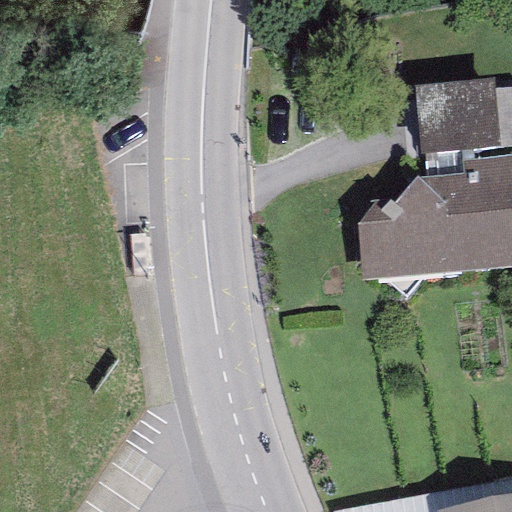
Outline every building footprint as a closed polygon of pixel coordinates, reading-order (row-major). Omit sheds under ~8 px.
[(492,79),(415,86),(421,153),(425,152),(472,148),(498,146),(492,79)] [(473,160),(472,148),(425,152),(427,177),(462,174),(461,161),(473,160)] [(361,280),(511,266),(511,155),(473,160),(461,161),(462,174),(427,177),(417,178),(394,204),(390,200),(380,210),(373,204),(356,224),(361,280)] [(148,242),(126,243),(129,276),(150,275),(148,242)] [(511,490),(511,480),(335,511),(436,511),(511,496),(511,490)] [(511,511),(511,496),(436,511),(511,511)]
